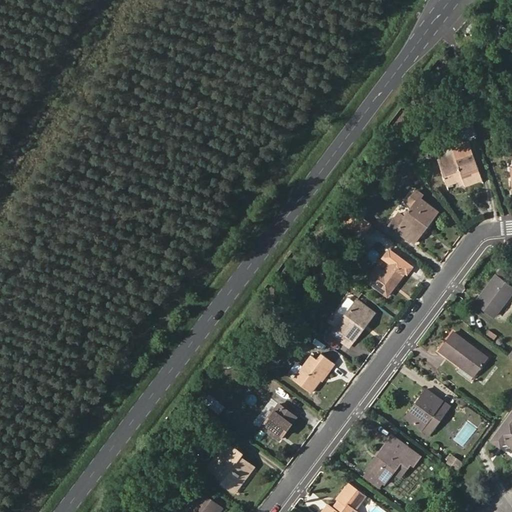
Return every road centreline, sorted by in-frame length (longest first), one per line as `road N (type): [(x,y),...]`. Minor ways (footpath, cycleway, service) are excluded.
road 1 (primary): [(450,0),(63,511)]
road 2 (residential): [(269,511),(473,241),(511,227)]
road 3 (track): [(123,0),(0,201)]
